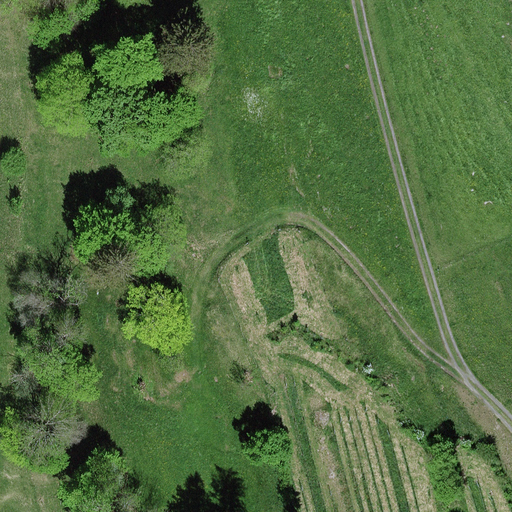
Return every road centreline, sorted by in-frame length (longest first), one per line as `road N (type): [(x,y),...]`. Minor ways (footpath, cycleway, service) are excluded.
road 1 (track): [(511,424),(458,365),(440,321),(357,0)]
road 2 (track): [(198,315),(215,263),(231,243),(266,222),(302,220),(342,251),(429,353),(469,379)]
